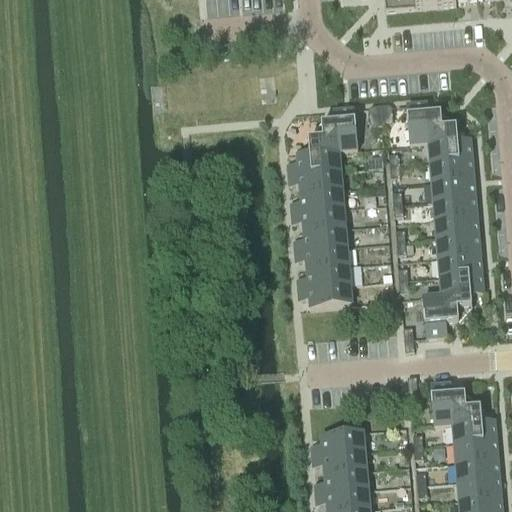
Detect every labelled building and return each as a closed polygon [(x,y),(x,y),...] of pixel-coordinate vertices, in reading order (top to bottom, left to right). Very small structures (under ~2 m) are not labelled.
[(355,0),(356,0),(360,0),(382,0),(385,17),(455,11),(455,7),(454,0),(355,0)] [(388,110),(379,111),(380,131),(390,130),(392,127),(392,113),(388,110)] [(370,111),(368,115),(369,128),(373,132),(380,131),(379,111),(370,111)] [(409,153),(428,151),(427,122),(426,111),(406,112),(409,153)] [(334,118),(335,129),(338,159),(358,157),(354,117),(334,118)] [(458,149),(458,147),(457,134),(440,121),(427,122),(428,151),(458,149)] [(309,146),(310,160),(338,159),(335,129),(321,131),(309,146)] [(428,151),(430,169),(471,165),(472,165),(470,146),(458,147),(458,149),(428,151)] [(288,171),(289,181),(340,177),(338,159),(310,160),(298,161),(299,170),(288,171)] [(388,160),(389,172),(398,171),(397,160),(388,160)] [(430,169),(431,188),(473,184),(471,165),(430,169)] [(389,172),(390,184),(399,183),(398,171),(389,172)] [(300,190),(301,199),(341,196),(340,177),(289,181),(290,191),(300,190)] [(431,188),(433,207),(475,204),(473,184),(431,188)] [(301,208),(291,209),(292,219),(343,215),(341,196),(301,199),(301,208)] [(391,199),(392,211),(402,210),(401,198),(391,199)] [(433,207),(435,226),(476,222),(475,204),(433,207)] [(392,211),(393,222),(403,221),(402,210),(392,211)] [(303,229),(304,238),(345,234),(343,215),(292,219),(293,230),(303,229)] [(435,226),(436,245),(478,241),(476,222),(435,226)] [(305,247),(295,248),(296,258),(346,254),(345,234),(304,238),(305,247)] [(394,237),(395,249),(404,248),(403,236),(394,237)] [(436,245),(438,261),(479,258),(478,241),(436,245)] [(395,249),(396,261),(405,260),(404,248),(395,249)] [(307,267),(307,276),(348,272),(346,254),(296,258),(296,268),(307,267)] [(438,261),(439,282),(481,279),(479,258),(438,261)] [(298,285),(299,296),(350,291),(348,272),(307,276),(308,285),(298,285)] [(398,275),(398,286),(408,286),(407,274),(398,275)] [(439,282),(441,303),(471,303),(483,301),(481,279),(439,282)] [(398,286),(400,298),(409,298),(408,286),(398,286)] [(299,296),(300,306),(310,305),(311,315),(351,312),(350,291),(299,296)] [(422,304),(426,345),(447,343),(446,332),(441,303),(422,304)] [(441,303),(446,332),(460,331),(472,316),(471,303),(441,303)] [(403,335),(403,346),(413,346),(413,334),(403,335)] [(403,346),(404,359),(414,358),(413,346),(403,346)] [(407,383),(408,395),(418,395),(417,382),(407,383)] [(434,434),(453,432),(452,402),(451,392),(430,393),(434,434)] [(408,395),(409,405),(409,407),(419,406),(418,395),(408,395)] [(452,402),(453,432),(482,428),(481,414),(465,401),(452,402)] [(453,432),(455,451),(495,446),(493,427),(482,428),(453,432)] [(313,452),(314,462),(364,457),(363,438),(322,441),(323,452),(313,452)] [(412,441),(413,453),(422,453),(422,441),(412,441)] [(455,451),(456,469),(497,465),(495,446),(455,451)] [(413,453),(414,466),(423,465),(422,453),(413,453)] [(315,473),(325,472),(325,480),(366,476),(364,457),(314,462),(315,473)] [(456,469),(458,489),(498,485),(497,465),(456,469)] [(326,490),(321,490),(317,491),(317,501),(368,497),(366,476),(325,480),(326,490)] [(416,480),(417,491),(425,491),(424,479),(416,480)] [(458,489),(460,510),(500,505),(498,485),(458,489)] [(417,491),(418,503),(427,503),(425,491),(417,491)] [(317,501),(318,511),(328,511),(369,511),(368,497),(317,501)]
